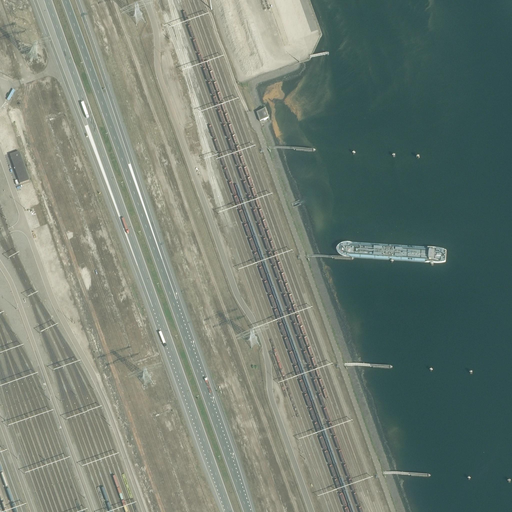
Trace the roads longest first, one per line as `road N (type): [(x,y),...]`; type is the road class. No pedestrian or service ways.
road 1 (trunk): [(34,0),(155,305)]
road 2 (trunk): [(47,0),(155,305)]
road 3 (trunk): [(172,300),(64,0)]
road 4 (trunk): [(172,300),(76,0)]
road 5 (trunk): [(247,511),(172,300)]
road 6 (trunk): [(155,305),(228,511)]
